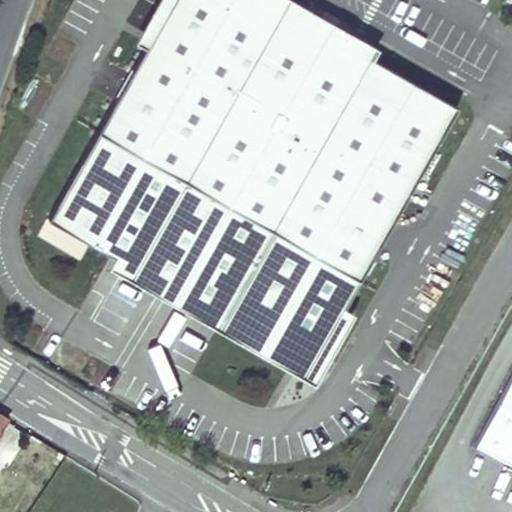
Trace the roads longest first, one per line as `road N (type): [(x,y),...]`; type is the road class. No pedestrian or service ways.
road 1 (unclassified): [(511,239),(359,511)]
road 2 (unclassified): [(214,511),(0,377)]
road 3 (unknown): [(470,511),(460,452),(511,352)]
